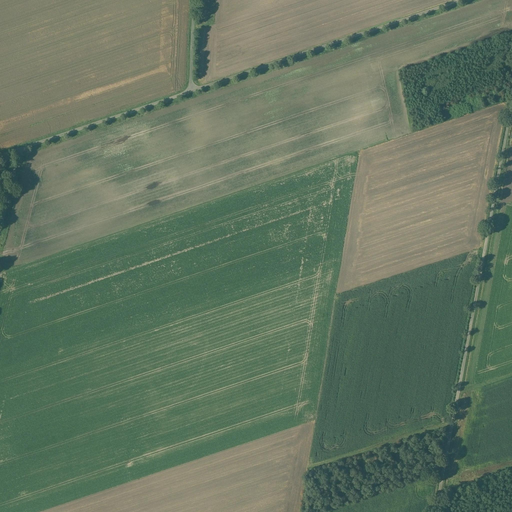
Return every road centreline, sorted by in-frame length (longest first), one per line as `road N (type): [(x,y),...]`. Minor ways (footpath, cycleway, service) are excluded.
road 1 (track): [(0,275),(366,152),(378,188)]
road 2 (unclassified): [(435,511),(511,101)]
road 3 (unclassified): [(461,0),(192,90)]
road 4 (unclassified): [(192,90),(21,148)]
